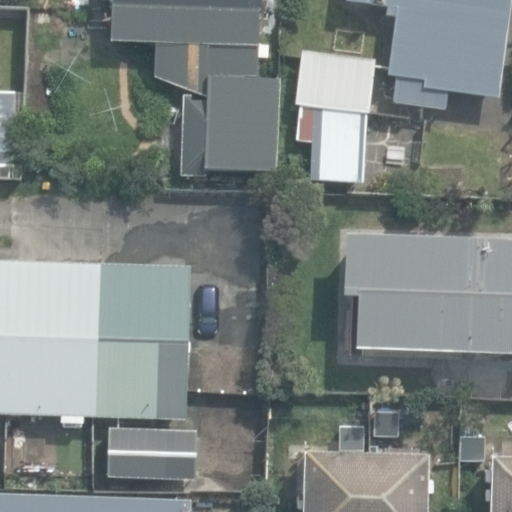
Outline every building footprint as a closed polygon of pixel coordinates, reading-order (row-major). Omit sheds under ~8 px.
[(116,0),(116,43),(162,45),(161,78),(203,81),(197,172),(282,173),(285,81),(266,80),(268,0),(116,0)] [(392,104),(445,111),(447,94),(498,100),(511,0),(346,0),(346,5),(396,12),(388,76),(395,78),(394,81),(396,81),(392,104)] [(310,179),(358,184),(366,114),(369,115),(375,61),(301,53),(295,107),(299,107),(295,143),(313,145),(310,179)] [(0,168),(13,168),(15,95),(0,94),(0,168)] [(359,349),(511,355),(511,241),(348,235),(346,235),(344,299),(361,299),(359,349)] [(0,417),(8,418),(14,266),(0,265),(0,417)] [(95,419),(100,268),(14,266),(8,418),(62,420),(62,426),(86,427),(87,419),(95,419)] [(193,271),(100,268),(95,419),(188,422),(193,271)] [(387,426),(387,400),(369,400),(368,426),(387,426)] [(108,477),(184,480),(186,435),(110,432),(108,477)] [(361,511),(363,457),(305,455),(304,511),(361,511)] [(427,511),(429,458),(363,457),(361,511),(427,511)] [(511,511),(511,460),(493,460),(491,511),(511,511)] [(0,511),(195,511),(196,500),(0,494),(0,511)]
